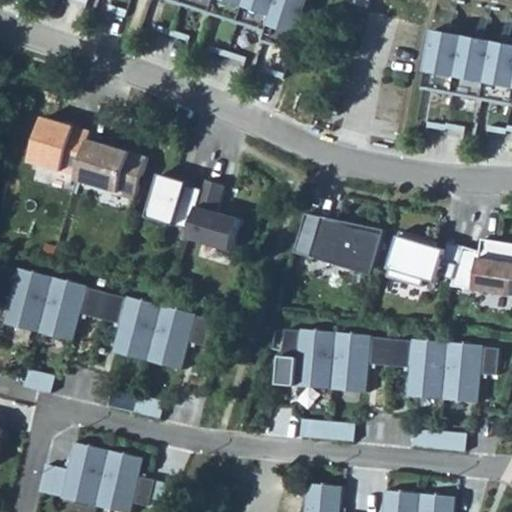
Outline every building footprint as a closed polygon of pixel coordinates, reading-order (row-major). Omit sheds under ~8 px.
[(171,0),(270,33),(267,42),(296,52),(312,0),(171,0)] [(373,0),(350,0),(350,2),(371,9),(373,0)] [(511,45),(437,31),(426,89),(511,105),(511,45)] [(94,132),(47,118),(33,163),(81,176),(92,140),(94,132)] [(151,158),(92,140),(81,176),(80,181),(139,198),(151,158)] [(192,183),(164,175),(151,218),(194,231),(206,190),(191,186),(192,183)] [(228,186),(209,181),(206,190),(194,231),(192,239),(235,251),(244,220),(220,212),(228,186)] [(325,222),(314,257),(376,275),(389,230),(340,220),(339,225),(325,222)] [(436,240),(405,231),(392,276),(426,287),(428,279),(440,283),(443,275),(458,280),(468,247),(452,242),(449,250),(439,246),(436,240)] [(484,251),(468,247),(458,280),(456,286),(511,294),(511,242),(487,239),(484,251)] [(22,272),(6,268),(0,293),(15,298),(8,324),(43,333),(57,279),(22,270),(22,272)] [(91,288),(57,279),(43,333),(77,342),(84,315),(99,319),(106,293),(91,289),(91,288)] [(130,300),(115,295),(102,348),(152,361),(166,307),(131,298),(130,300)] [(200,315),(166,307),(152,361),(186,369),(193,343),(208,347),(215,321),(200,317),(200,315)] [(305,331),(289,330),(287,356),(303,357),(300,384),(336,387),(341,332),(305,329),(305,331)] [(376,335),(341,332),(336,387),(371,391),(374,363),(389,365),(391,338),(376,337),(376,335)] [(416,340),(400,339),(398,366),(414,367),(412,394),(448,397),(453,341),(416,338),(416,340)] [(487,344),(453,341),(448,397),(471,399),(474,372),(501,374),(503,347),(487,346),(487,344)] [(54,388),(58,374),(39,369),(36,383),(54,388)] [(118,386),(114,400),(163,415),(167,401),(118,386)] [(306,434),(358,436),(359,419),(307,418),(306,434)] [(114,452),(79,444),(67,498),(101,506),(114,452)] [(149,460),(114,452),(101,506),(126,511),(136,511),(139,503),(154,506),(160,482),(144,478),(149,460)] [(347,511),(350,487),(313,484),(310,511),(347,511)] [(389,511),(424,511),(426,494),(392,491),(389,511)] [(460,511),(462,497),(426,494),(424,511),(460,511)]
